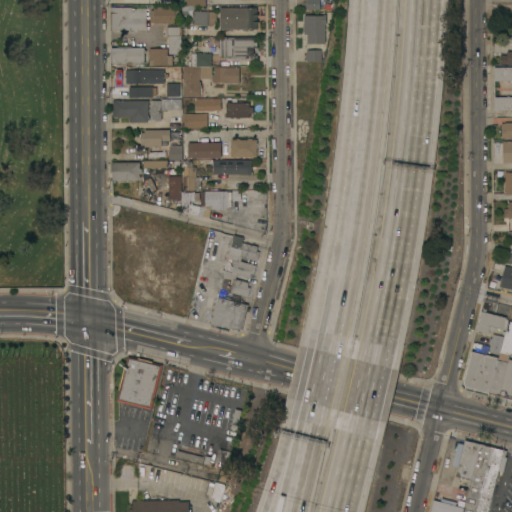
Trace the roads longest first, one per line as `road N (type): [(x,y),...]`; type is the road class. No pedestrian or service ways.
road 1 (residential): [(479,0),(479,257),(417,511)]
road 2 (motorway): [(373,366),(393,264),(422,0)]
road 3 (residential): [(282,0),(282,243),(254,360)]
road 4 (motorway): [(373,0),(365,157),(328,354)]
road 5 (primary): [(87,200),(85,0)]
road 6 (primary): [(443,409),(254,360)]
road 7 (primary): [(91,442),(89,321)]
